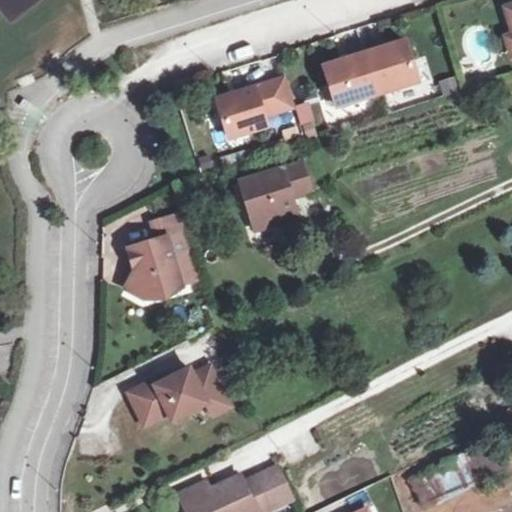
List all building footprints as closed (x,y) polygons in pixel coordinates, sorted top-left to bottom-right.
[(417,82),(405,41),(365,54),(378,94),(417,82)] [(365,54),(325,66),(337,107),(378,94),(365,54)] [(292,107),(283,79),(217,100),(229,138),(266,126),(264,117),(292,107)] [(311,103),(295,105),(298,133),(314,132),(311,103)] [(317,191),(308,163),(248,181),(263,229),(303,217),(295,193),(302,191),(304,195),(317,191)] [(151,241),(120,247),(131,303),(198,290),(184,213),(147,219),(151,241)] [(124,393),(141,435),(206,408),(211,420),(233,411),(211,357),(124,393)] [(495,438),(409,479),(425,509),(434,505),(437,511),(461,511),(471,507),(464,491),(509,470),(495,438)] [(237,481),(183,507),(185,511),(270,511),(256,482),(241,489),(237,481)]
